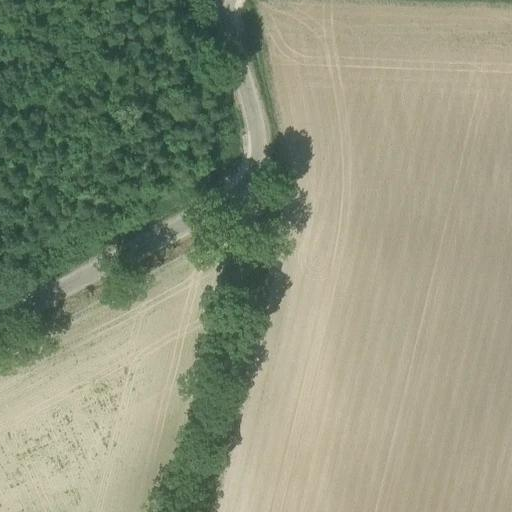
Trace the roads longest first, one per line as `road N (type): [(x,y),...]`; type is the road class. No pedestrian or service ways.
road 1 (unclassified): [(0,321),(232,197),(263,167),(223,0)]
road 2 (track): [(199,511),(243,326),(264,211),(263,167)]
